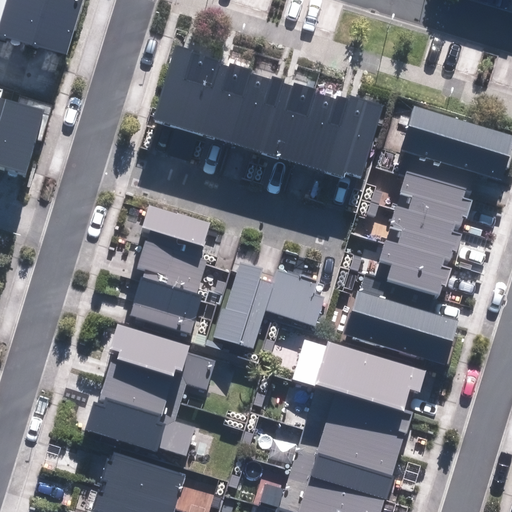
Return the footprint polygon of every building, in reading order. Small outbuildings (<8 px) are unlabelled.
[(6,0),(0,21),(0,26),(66,47),(80,0),(6,0)] [(175,56),(152,123),(361,183),(380,114),(175,56)] [(45,112),(0,98),(0,167),(26,175),(45,112)] [(511,153),(511,141),(414,113),(405,143),(506,173),(511,153)] [(473,195),(404,174),(397,197),(410,201),(406,215),(393,211),(387,230),(399,234),(394,248),(382,245),(376,267),(388,271),(384,283),(441,300),(450,272),(439,269),(441,263),(454,267),(460,246),(446,242),(450,229),(462,232),(473,195)] [(211,226),(148,209),(141,235),(146,237),(136,274),(143,275),(130,320),(194,337),(205,296),(200,294),(210,255),(203,253),(211,226)] [(237,265),(214,340),(253,352),(265,313),(316,328),(326,297),(318,294),(321,285),(279,273),(274,288),(263,285),(266,274),(237,265)] [(459,325),(356,293),(343,337),(445,369),(459,325)] [(191,348),(118,328),(88,435),(161,456),(162,452),(188,459),(198,425),(179,419),(188,388),(209,394),(218,364),(189,356),(191,348)] [(273,511),(385,511),(411,419),(404,417),(412,391),(426,395),(432,375),(331,347),(318,397),(328,400),(318,438),(296,431),(273,511)] [(174,511),(185,478),(94,450),(84,481),(106,488),(98,511),(174,511)]
